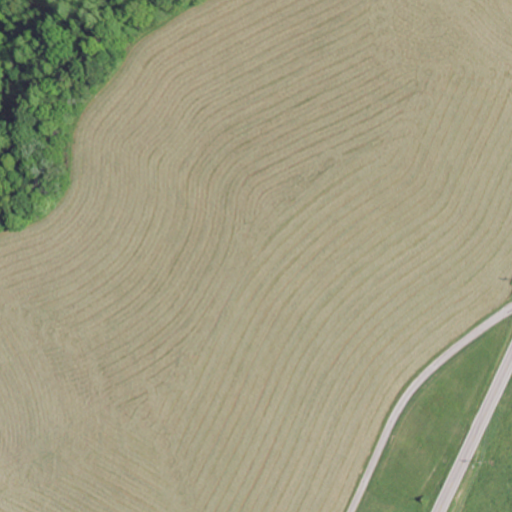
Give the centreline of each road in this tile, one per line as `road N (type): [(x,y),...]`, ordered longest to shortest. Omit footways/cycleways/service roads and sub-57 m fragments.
road 1 (residential): [(351,511),(404,404),(428,374),(511,312)]
road 2 (secondary): [(441,511),(511,358)]
